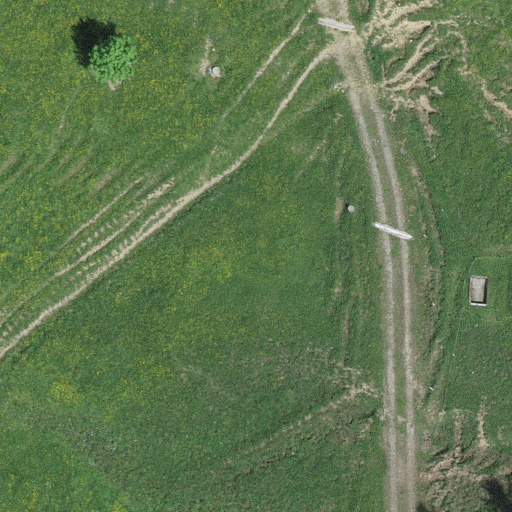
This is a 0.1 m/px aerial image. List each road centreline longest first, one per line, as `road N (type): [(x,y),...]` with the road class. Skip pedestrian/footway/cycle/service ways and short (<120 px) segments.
road 1 (track): [(337,0),(403,235),(405,511)]
road 2 (track): [(336,0),(0,341)]
